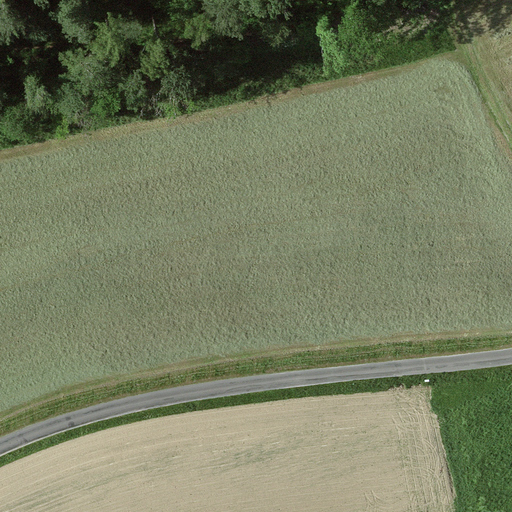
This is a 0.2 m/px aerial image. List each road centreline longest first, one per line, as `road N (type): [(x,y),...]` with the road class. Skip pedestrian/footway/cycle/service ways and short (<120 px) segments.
road 1 (unclassified): [(0,445),(209,389),(511,356)]
road 2 (track): [(0,36),(190,0)]
road 3 (track): [(511,126),(455,0)]
